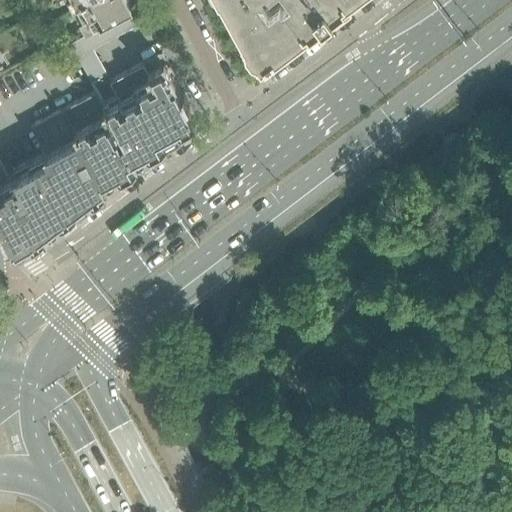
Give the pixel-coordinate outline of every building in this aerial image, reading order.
[(66,0),(72,11),(91,0),(66,0)] [(142,20),(134,6),(135,6),(131,0),(91,0),(72,11),(84,33),(70,41),(91,81),(107,72),(93,47),(142,20)] [(223,0),(244,37),(243,37),(246,41),(245,42),(247,44),(248,49),(253,57),(258,58),(263,64),(267,61),(268,62),(276,55),(280,61),(285,57),(282,52),(307,33),(311,38),(334,20),(355,5),(351,0),(223,0)] [(54,20),(50,12),(40,18),(44,25),(54,20)] [(190,107),(191,103),(185,92),(181,91),(173,76),(175,75),(162,51),(110,79),(118,93),(103,102),(137,162),(144,159),(144,157),(143,155),(149,151),(150,152),(156,154),(166,148),(167,142),(180,134),(182,129),(182,128),(197,120),(190,107)] [(139,164),(137,162),(103,102),(96,89),(31,124),(46,151),(31,160),(30,159),(13,168),(16,174),(10,178),(0,159),(0,222),(16,252),(32,243),(32,244),(39,245),(48,237),(49,231),(62,221),(68,223),(79,214),(79,209),(78,208),(92,198),(92,199),(98,200),(108,192),(109,186),(108,186),(109,185),(108,184),(114,181),(115,179),(114,177),(120,174),(126,176),(137,170),(139,164)]
